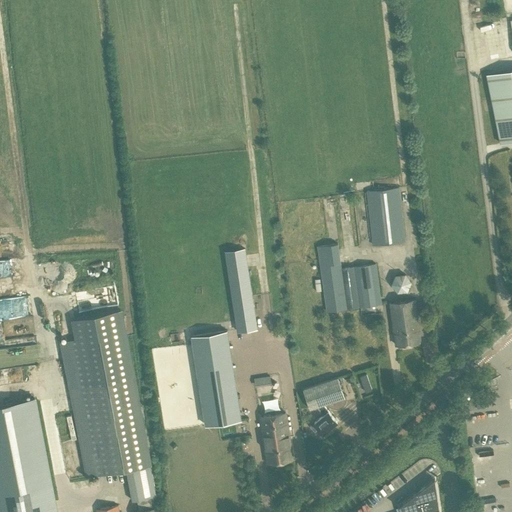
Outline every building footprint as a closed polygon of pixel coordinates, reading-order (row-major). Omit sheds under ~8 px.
[(511,69),(487,74),(500,142),(511,139),(511,69)] [(367,190),(373,244),(405,240),(399,187),(367,190)] [(318,245),(327,311),(347,308),(342,268),(338,242),(318,245)] [(237,331),(257,327),(245,249),(225,252),(237,331)] [(381,303),(376,263),(354,266),(359,306),(381,303)] [(347,308),(359,306),(354,266),(342,268),(347,308)] [(396,274),(392,283),(397,291),(407,290),(411,281),(405,273),(396,274)] [(396,344),(421,341),(415,298),(390,302),(396,344)] [(75,338),(60,341),(85,476),(97,474),(122,469),(127,468),(133,500),(138,499),(140,510),(131,511),(130,511),(158,511),(157,507),(155,507),(153,496),(156,495),(151,465),(152,465),(123,309),(71,319),(75,338)] [(241,419),(227,331),(192,336),(206,425),(241,419)] [(367,374),(360,376),(365,391),(372,388),(367,374)] [(254,377),(255,386),(272,384),(270,375),(254,377)] [(323,404),(345,396),(338,377),(303,388),(310,408),(317,406),(324,414),(311,425),(315,431),(319,427),(324,433),(338,421),(323,404)] [(0,511),(56,511),(35,398),(0,404),(0,511)] [(268,463),(293,458),(286,412),(260,416),(268,463)] [(438,511),(434,479),(437,476),(436,476),(400,504),(397,506),(400,504),(402,511),(438,511)]
